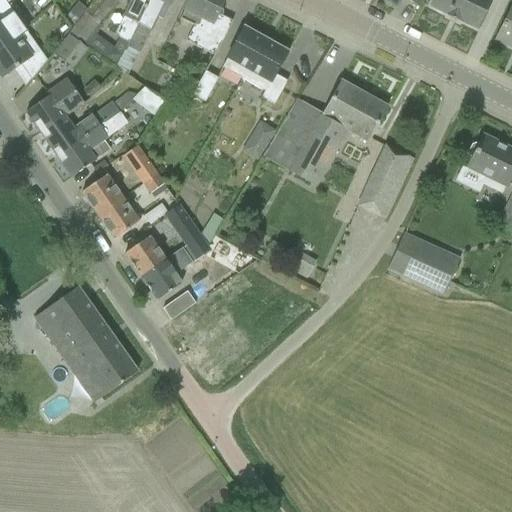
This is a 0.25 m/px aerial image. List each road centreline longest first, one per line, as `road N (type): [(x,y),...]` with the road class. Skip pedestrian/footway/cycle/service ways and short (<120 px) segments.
road 1 (unclassified): [(204,414),(227,401),(367,264),(460,78)]
road 2 (residential): [(204,414),(0,120)]
road 3 (secondary): [(460,78),(304,0)]
